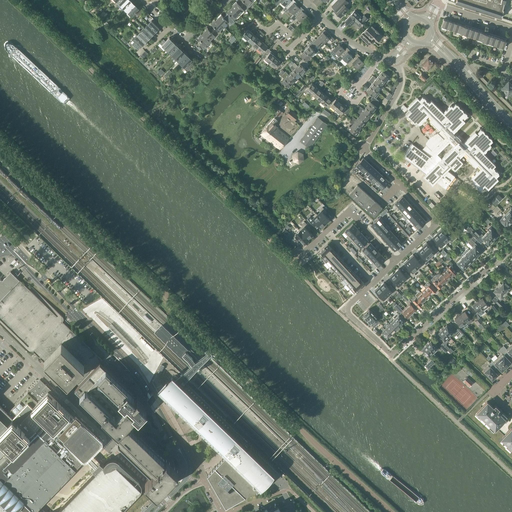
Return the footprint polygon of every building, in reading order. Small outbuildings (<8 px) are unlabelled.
[(124,8),(131,1),(132,1),(130,0),(124,0),(124,1),(120,5),(124,8)] [(252,0),(242,0),(245,2),(243,4),(247,9),(254,2),(252,0)] [(289,9),(293,14),(294,14),(297,11),(299,8),(294,3),(296,2),(293,0),(291,0),(289,3),(285,7),(285,6),(282,9),(286,13),(289,9)] [(346,0),(337,0),(332,6),(333,6),(335,7),(334,8),(335,9),(334,11),(339,16),(343,12),(344,13),(348,9),(345,5),(348,2),(346,0)] [(456,0),(455,3),(456,3),(475,9),(476,9),(476,8),(478,9),(478,10),(500,17),(501,18),(504,9),(503,9),(504,2),(505,0),(456,0)] [(131,1),(124,8),(128,12),(135,5),(135,4),(134,3),(133,3),(131,1)] [(232,7),(239,14),(243,9),(245,11),(247,9),(243,4),(240,6),(236,2),(232,7)] [(135,5),(128,12),(131,16),(139,8),(137,6),(137,7),(135,5)] [(229,18),(234,22),(236,20),(234,19),(239,14),(232,7),(227,12),(231,16),(229,18)] [(302,22),(307,17),(308,16),(302,11),(304,9),(301,7),(299,8),(297,11),(294,14),(293,14),(290,17),(294,20),(297,17),(302,22)] [(349,16),(345,21),(348,25),(353,20),(355,21),(357,22),(356,23),(360,26),(368,18),(364,15),(361,17),(355,11),(349,16)] [(216,19),(223,26),(228,21),(232,25),(232,24),(234,22),(229,18),(227,20),(221,15),(216,19)] [(152,19),(148,24),(155,31),(157,32),(158,30),(157,29),(159,28),(159,27),(160,25),(153,18),(152,19)] [(214,30),(218,35),(221,33),(219,31),(223,26),(216,19),(212,24),(216,28),(214,30)] [(441,27),(503,48),(506,39),(444,19),(441,27)] [(148,24),(144,27),(152,35),(155,31),(148,24)] [(382,35),(377,30),(371,24),(360,36),(369,45),(371,42),(369,40),(374,36),(379,39),(382,35)] [(247,40),(253,33),(250,31),(251,30),(246,26),(241,32),(243,34),(242,35),(247,40)] [(140,31),(148,39),(152,35),(144,27),(141,30),(140,31)] [(203,33),(210,40),(214,35),(216,37),(218,35),(214,30),(212,32),(208,28),(206,30),(203,33)] [(321,34),(318,36),(324,43),(329,38),(332,42),(335,39),(324,28),(320,33),(321,34)] [(137,35),(145,42),(148,39),(140,31),(137,35)] [(253,33),(247,40),(252,44),(261,34),(258,32),(255,35),(253,33)] [(211,42),(210,40),(203,33),(198,38),(202,42),(200,44),(205,49),(207,46),(211,42)] [(261,34),(252,44),(257,48),(263,41),(260,39),(263,36),(261,34)] [(145,42),(137,35),(133,39),(135,41),(132,44),(137,49),(141,46),(145,42)] [(310,42),(317,49),(320,47),(324,43),(318,36),(316,39),(315,38),(310,42)] [(163,39),(158,45),(164,51),(166,49),(172,42),(173,41),(169,37),(165,41),(163,39)] [(263,55),(269,49),(266,47),(268,45),(266,43),(265,44),(263,41),(257,48),(262,52),(261,53),(263,55)] [(169,53),(177,45),(175,43),(174,44),(172,42),(166,49),(169,53)] [(305,50),(311,56),(315,52),(316,53),(318,53),(320,52),(317,49),(310,42),(306,46),(307,47),(305,50)] [(336,58),(339,56),(342,52),(345,50),(339,44),(333,50),(333,49),(329,52),(333,55),(336,59),(336,58)] [(177,45),(169,53),(173,56),(180,49),(178,47),(178,46),(177,45)] [(343,58),(347,63),(348,63),(351,60),(354,57),(353,57),(348,52),(350,50),(347,47),(345,50),(342,52),(339,56),(336,58),(340,61),(343,58)] [(180,49),(173,56),(177,60),(184,53),(184,52),(183,50),(182,51),(180,49)] [(269,49),(263,55),(262,57),(264,58),(269,63),(275,56),(272,54),(273,53),(269,49)] [(301,60),(307,66),(308,64),(309,63),(306,60),(311,56),(305,50),(302,52),(301,51),(299,54),(303,58),(301,60)] [(184,53),(177,60),(181,63),(187,56),(188,55),(187,54),(186,55),(184,53)] [(353,64),(358,69),(364,62),(359,57),(360,56),(357,53),(353,57),(354,57),(351,60),(348,63),(347,63),(350,67),(353,64)] [(187,56),(181,63),(184,67),(192,59),(190,58),(187,56)] [(275,56),(269,63),(274,67),(277,69),(278,68),(283,61),(279,57),(278,58),(275,56)] [(421,65),(422,65),(420,66),(424,70),(425,68),(427,70),(434,63),(428,58),(421,65)] [(307,66),(301,60),(299,62),(300,63),(298,65),(295,62),(292,65),(301,74),(306,69),(305,68),(307,66)] [(301,74),(292,65),(290,67),(293,70),(291,72),(297,78),(301,74)] [(378,76),(385,81),(389,76),(387,75),(389,72),(383,67),(379,72),(380,73),(378,76)] [(283,74),(293,83),(297,78),(291,72),(289,74),(286,71),(283,74)] [(424,81),(427,78),(421,73),(418,76),(424,81)] [(293,83),(283,74),(281,76),(284,79),(282,81),(288,87),(293,83)] [(385,81),(378,76),(376,78),(373,75),(371,78),(381,86),(385,81)] [(372,83),(370,85),(378,92),(382,87),(381,86),(371,78),(369,80),(372,83)] [(320,83),(317,81),(314,85),(312,82),(305,91),(309,95),(311,93),(320,83)] [(507,95),(510,92),(511,91),(511,86),(511,87),(508,82),(503,87),(502,87),(501,88),(501,89),(507,95)] [(316,97),(321,91),(319,89),(322,85),(320,83),(311,93),(316,97)] [(367,87),(365,90),(373,96),(371,98),(377,103),(379,101),(376,98),(380,93),(378,92),(370,85),(368,88),(367,87)] [(321,91),(316,97),(321,101),(329,91),(327,89),(324,93),(321,91)] [(329,91),(321,101),(326,106),(329,102),(331,99),(329,97),(332,94),(329,91)] [(326,106),(328,108),(329,108),(331,106),(335,110),(341,103),(338,101),(339,100),(334,96),(331,99),(329,102),(326,106)] [(471,177),(474,180),(472,182),(480,190),(484,186),(487,189),(498,178),(496,177),(499,174),(493,168),(496,165),(483,153),(491,145),(490,143),(493,141),(481,129),(477,132),(479,133),(478,134),(475,132),(463,144),(461,141),(462,141),(460,138),(460,137),(459,136),(458,136),(455,134),(455,135),(452,132),(464,120),(462,118),(463,117),(464,119),(468,115),(456,103),(453,106),(451,105),(444,112),(431,100),(429,103),(422,96),(419,99),(418,98),(408,108),(410,111),(406,115),(414,123),(416,122),(419,125),(428,115),(432,118),(429,121),(438,130),(441,127),(442,129),(438,133),(437,133),(435,134),(434,134),(433,135),(432,136),(431,137),(430,137),(430,138),(429,139),(428,140),(427,141),(427,142),(426,143),(426,144),(430,148),(427,151),(432,155),(430,157),(412,144),(403,156),(426,174),(423,176),(432,185),(436,181),(445,189),(455,176),(447,170),(451,166),(454,170),(463,162),(459,158),(465,152),(468,155),(466,158),(476,167),(478,165),(481,168),(471,177)] [(366,106),(373,112),(377,107),(375,106),(377,103),(371,98),(367,103),(368,104),(366,106)] [(341,103),(335,110),(340,114),(341,112),(344,114),(349,108),(344,104),(343,105),(341,103)] [(373,112),(366,106),(364,109),(360,106),(358,109),(369,117),(373,112)] [(299,115),(290,109),(286,114),(294,121),(299,115)] [(369,117),(358,109),(357,111),(360,114),(358,116),(365,122),(369,117)] [(365,122),(358,116),(356,119),(353,116),(351,119),(361,127),(365,122)] [(300,141),(307,146),(309,148),(327,124),(318,117),(300,141)] [(268,125),(261,134),(280,149),(289,138),(275,127),(276,126),(274,124),(277,121),(274,118),(268,125)] [(361,127),(351,119),(349,121),(352,124),(350,126),(349,126),(347,128),(356,136),(360,131),(358,130),(361,127)] [(303,153),(297,150),(292,154),(293,161),(299,163),(304,160),(303,153)] [(366,162),(363,159),(356,166),(359,170),(366,162)] [(369,165),(366,162),(359,170),(363,173),(369,165)] [(373,169),(369,165),(363,173),(367,176),(373,169)] [(376,172),(373,169),(367,176),(370,179),(376,172)] [(380,175),(376,172),(370,179),(374,183),(380,175)] [(383,179),(380,175),(374,183),(377,186),(383,179)] [(387,182),(383,179),(377,186),(381,189),(387,182)] [(349,194),(367,210),(372,215),(374,217),(378,211),(382,207),(367,193),(368,192),(366,190),(365,192),(357,184),(349,194)] [(499,200),(501,198),(498,194),(496,196),(496,197),(492,201),(495,204),(499,200),(500,200),(499,200)] [(405,198),(401,195),(395,202),(398,205),(405,198)] [(408,202),(405,198),(398,205),(401,209),(408,202)] [(412,205),(408,202),(401,209),(405,212),(412,205)] [(415,208),(412,205),(405,212),(408,215),(415,208)] [(318,212),(314,215),(321,224),(326,220),(321,214),(323,213),(318,207),(316,209),(318,212)] [(419,211),(415,208),(408,215),(412,219),(419,211)] [(505,214),(511,221),(511,210),(510,209),(509,208),(507,210),(506,209),(503,212),(505,214)] [(373,222),(381,214),(378,211),(374,217),(372,215),(369,218),(373,222)] [(422,215),(419,211),(412,219),(415,222),(422,215)] [(377,226),(386,219),(381,214),(373,222),(377,226)] [(511,221),(505,214),(500,219),(504,224),(505,224),(507,225),(508,224),(509,225),(511,221)] [(307,217),(304,219),(309,224),(312,223),(317,228),(322,224),(321,224),(314,215),(309,219),(307,217)] [(426,218),(422,215),(415,222),(419,225),(426,218)] [(381,230),(390,223),(386,219),(377,226),(381,230)] [(351,232),(359,225),(355,220),(347,227),(351,232)] [(300,226),(296,230),(304,237),(308,233),(303,228),(305,226),(301,222),(298,224),(300,226)] [(385,235),(394,228),(390,223),(381,230),(385,235)] [(355,236),(363,229),(359,225),(351,232),(355,236)] [(486,233),(493,240),(496,238),(496,237),(498,235),(493,231),(495,229),(491,225),(487,229),(489,230),(486,233)] [(389,239),(398,232),(394,228),(385,235),(389,239)] [(359,240),(367,233),(363,229),(355,236),(359,240)] [(442,229),(437,234),(446,242),(450,238),(451,239),(453,237),(449,232),(447,234),(442,229)] [(296,230),(292,234),(299,242),(304,237),(296,230)] [(480,236),(474,230),(472,231),(471,231),(472,232),(470,233),(481,243),(484,240),(488,244),(491,242),(491,243),(493,240),(486,233),(483,236),(482,234),(480,236)] [(393,243),(402,236),(398,232),(389,239),(393,243)] [(363,245),(371,238),(367,233),(359,240),(363,245)] [(446,242),(437,234),(433,238),(438,243),(436,246),(441,250),(443,248),(441,247),(446,242)] [(397,247),(405,240),(402,236),(393,243),(397,247)] [(369,251),(377,244),(373,239),(365,246),(369,251)] [(478,246),(471,239),(469,239),(467,241),(472,247),(470,249),(474,253),(477,256),(478,256),(479,254),(481,252),(477,247),(478,246)] [(329,246),(325,241),(313,250),(318,256),(329,246)] [(373,254),(381,248),(377,244),(369,251),(373,254)] [(437,255),(440,252),(435,248),(433,250),(427,244),(423,248),(432,258),(436,254),(437,255)] [(333,251),(329,246),(318,256),(322,261),(333,251)] [(475,258),(477,256),(474,253),(470,249),(468,247),(464,252),(465,254),(468,256),(472,261),(473,260),(475,259),(475,258)] [(377,258),(384,251),(381,248),(373,254),(377,258)] [(432,258),(423,248),(419,252),(424,258),(422,260),(426,265),(429,263),(427,261),(432,258)] [(338,256),(333,251),(322,261),(326,265),(338,256)] [(381,263),(388,256),(384,251),(377,258),(381,263)] [(461,258),(468,265),(470,263),(471,263),(472,262),(472,261),(468,256),(465,254),(461,258)] [(342,261),(338,256),(326,265),(331,270),(342,261)] [(426,265),(422,260),(419,263),(413,256),(409,260),(418,270),(422,266),(424,268),(426,265)] [(468,265),(461,258),(459,256),(455,261),(463,269),(465,267),(466,267),(467,266),(467,265),(468,265)] [(418,270),(409,260),(404,265),(409,270),(407,272),(412,278),(415,275),(413,273),(418,270)] [(346,266),(342,261),(331,270),(336,275),(346,266)] [(450,265),(446,269),(449,273),(452,276),(453,274),(453,275),(454,274),(455,274),(456,273),(456,272),(450,265)] [(351,271),(346,266),(336,275),(340,280),(351,271)] [(410,279),(405,274),(403,275),(397,268),(392,272),(402,284),(407,280),(408,281),(410,279)] [(441,273),(447,280),(448,279),(449,279),(450,278),(450,277),(452,276),(449,273),(446,269),(441,273)] [(355,275),(351,271),(340,280),(344,285),(355,275)] [(402,284),(392,272),(387,276),(393,283),(390,285),(397,292),(399,290),(398,288),(402,284)] [(447,280),(441,273),(435,275),(440,280),(443,284),(444,282),(445,282),(446,281),(447,280)] [(359,280),(355,275),(344,285),(348,289),(359,280)] [(441,285),(443,284),(440,280),(435,275),(431,279),(438,288),(439,287),(440,287),(441,286),(441,285)] [(362,284),(359,280),(348,289),(352,293),(362,284)] [(396,293),(390,286),(388,287),(383,281),(379,285),(388,296),(392,292),(394,295),(396,293)] [(497,285),(505,292),(510,287),(503,281),(500,283),(497,285)] [(423,286),(425,288),(431,294),(433,292),(434,292),(435,291),(435,290),(436,290),(428,282),(423,286)] [(388,296),(379,285),(374,289),(380,296),(378,298),(383,304),(385,302),(383,300),(388,296)] [(505,292),(497,285),(495,288),(496,289),(493,291),(498,296),(497,297),(500,300),(502,298),(501,298),(505,292)] [(421,292),(427,298),(428,297),(430,296),(430,295),(431,294),(425,288),(421,292)] [(417,296),(422,302),(424,300),(425,300),(426,299),(427,298),(421,292),(417,296)] [(422,302),(417,296),(415,294),(411,298),(419,307),(419,306),(420,306),(421,305),(421,304),(422,304),(421,304),(422,302)] [(477,301),(484,310),(489,306),(482,298),(481,299),(480,298),(477,301)] [(508,309),(506,307),(498,300),(496,302),(506,312),(508,309)] [(484,310),(477,301),(473,303),(474,304),(472,305),(479,314),(484,310)] [(410,303),(405,307),(412,314),(414,312),(414,311),(416,309),(410,303)] [(495,303),(491,306),(496,312),(499,309),(495,303)] [(401,310),(396,304),(393,307),(401,315),(403,313),(407,318),(409,316),(410,316),(412,314),(405,307),(401,310)] [(367,319),(373,313),(369,309),(362,315),(367,319)] [(472,321),(465,311),(463,312),(459,314),(467,325),(472,321)] [(373,313),(367,319),(371,325),(378,319),(373,313)] [(397,313),(393,317),(394,319),(400,325),(402,322),(403,323),(405,321),(402,317),(403,316),(400,314),(399,315),(397,313)] [(477,319),(480,323),(482,322),(476,313),(474,315),(477,319)] [(467,325),(459,314),(456,317),(457,318),(455,319),(460,326),(457,328),(461,333),(464,331),(462,329),(467,325)] [(390,323),(393,326),(392,327),(395,329),(400,325),(394,319),(393,317),(389,321),(390,323)] [(388,321),(383,326),(385,328),(391,333),(395,329),(392,327),(393,326),(390,323),(388,321)] [(110,324),(108,327),(131,351),(134,348),(110,324)] [(444,326),(441,328),(449,336),(453,332),(459,337),(462,334),(457,328),(455,330),(453,327),(450,328),(446,324),(444,326)] [(391,333),(385,328),(383,326),(381,328),(383,330),(381,332),(384,335),(387,338),(389,336),(388,336),(391,333)] [(449,336),(441,328),(439,331),(437,333),(444,340),(441,344),(448,351),(451,353),(453,351),(450,348),(446,345),(446,343),(448,341),(446,339),(449,336)] [(426,344),(433,352),(438,347),(431,340),(429,342),(428,341),(426,344)] [(61,343),(44,360),(67,383),(84,365),(61,343)] [(433,352),(426,344),(423,346),(424,347),(422,349),(429,356),(433,352)] [(448,351),(441,344),(439,346),(445,353),(448,351)] [(503,346),(501,348),(509,356),(511,354),(511,355),(511,346),(511,345),(506,349),(503,346)] [(509,356),(501,348),(499,350),(502,353),(498,357),(497,357),(506,367),(511,362),(507,358),(509,356)] [(490,363),(495,368),(497,366),(502,371),(506,367),(498,357),(497,357),(493,361),(490,363)] [(429,369),(435,364),(431,360),(425,366),(429,369)] [(135,397),(100,362),(75,388),(118,431),(117,436),(117,444),(119,446),(144,471),(146,474),(146,475),(146,477),(146,478),(144,481),(157,493),(178,471),(166,459),(165,461),(128,425),(126,423),(135,413),(137,415),(145,406),(138,399),(140,398),(137,395),(135,397)] [(495,368),(490,363),(488,365),(483,370),(492,380),(492,379),(493,380),(495,378),(495,377),(497,375),(493,370),(495,368)] [(467,377),(463,381),(469,386),(473,382),(467,377)] [(0,511),(32,511),(33,511),(35,510),(75,469),(75,468),(72,466),(73,465),(74,465),(77,461),(80,463),(105,438),(84,419),(69,442),(64,448),(62,446),(58,450),(57,451),(49,443),(74,418),(74,417),(77,415),(76,415),(76,414),(77,414),(66,404),(63,407),(58,402),(57,401),(55,398),(54,399),(53,398),(56,395),(40,379),(28,391),(28,392),(7,413),(0,406),(0,511)] [(178,402),(183,407),(188,412),(189,412),(194,417),(193,417),(194,417),(195,418),(195,419),(195,420),(196,420),(197,420),(199,422),(204,427),(209,432),(214,437),(215,437),(219,442),(220,442),(225,447),(224,447),(225,447),(226,448),(226,449),(226,450),(227,450),(228,450),(230,451),(228,453),(207,475),(225,507),(282,475),(184,381),(172,393),(174,395),(174,396),(178,402)] [(493,407),(487,401),(475,414),(493,431),(496,428),(499,425),(501,422),(507,416),(501,411),(495,405),(493,407)] [(500,440),(511,451),(511,428),(511,427),(509,430),(507,432),(504,435),(500,440)] [(120,511),(140,491),(142,487),(141,484),(139,481),(118,461),(115,459),(112,459),(108,460),(100,468),(57,511),(120,511)]
